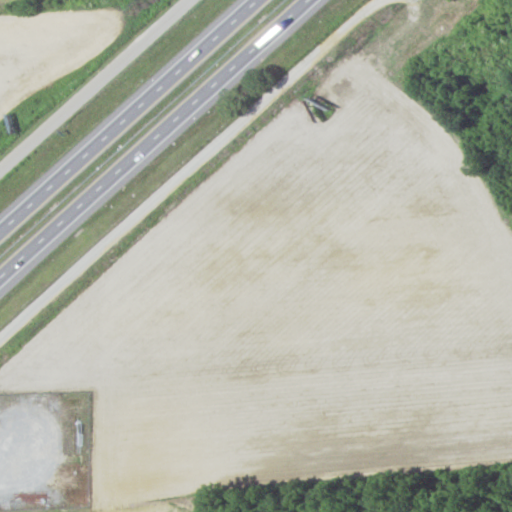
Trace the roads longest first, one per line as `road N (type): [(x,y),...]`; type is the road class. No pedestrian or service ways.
road 1 (residential): [(0,345),(386,1),(408,6)]
road 2 (motorway): [(0,275),(310,0)]
road 3 (motorway): [(250,0),(0,236)]
road 4 (residential): [(0,175),(194,0)]
